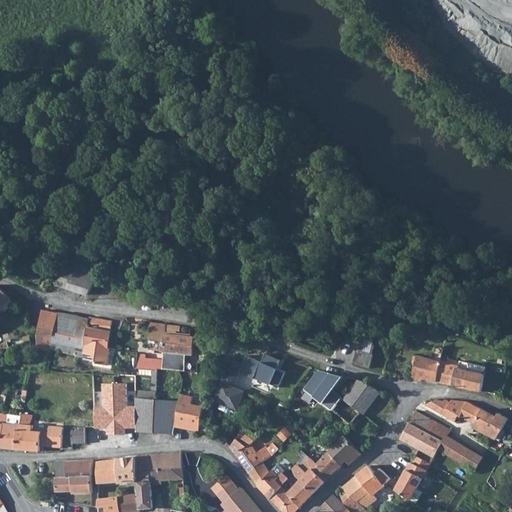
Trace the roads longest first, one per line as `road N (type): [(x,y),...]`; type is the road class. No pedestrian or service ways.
road 1 (residential): [(315,511),(378,452),(419,394),(207,321),(61,302),(0,282)]
road 2 (residential): [(0,459),(204,446),(233,465),(273,511)]
